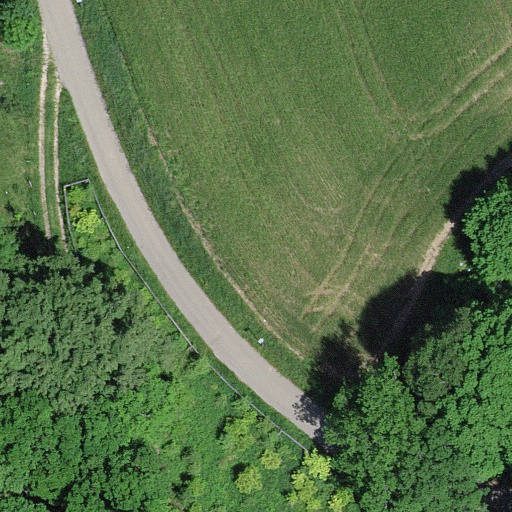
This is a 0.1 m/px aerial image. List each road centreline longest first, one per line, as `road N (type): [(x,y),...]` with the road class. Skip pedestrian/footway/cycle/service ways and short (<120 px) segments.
road 1 (unclassified): [(511,500),(432,490),(305,419),(237,348),(157,250),(51,0)]
road 2 (track): [(176,511),(52,238),(64,36)]
